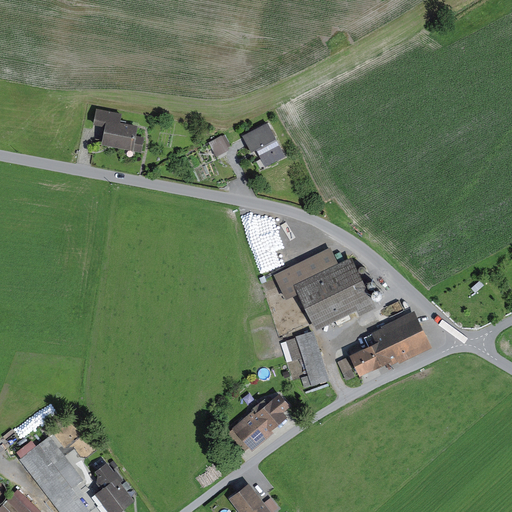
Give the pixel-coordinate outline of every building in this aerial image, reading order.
[(144,127),(124,123),(126,113),(102,109),(99,125),(110,127),(108,143),(140,148),(144,127)] [(288,154),(271,123),(250,134),(268,166),(288,154)] [(218,149),(231,141),(224,129),(211,138),(218,149)] [(323,331),(379,304),(356,258),(342,265),(333,247),(278,274),(290,299),(304,292),(323,331)] [(397,365),(436,345),(419,311),(380,331),(397,365)] [(330,362),(315,331),(291,343),(306,374),(330,362)] [(384,362),(374,345),(355,355),(364,373),(384,362)] [(347,374),(355,370),(347,353),(339,356),(347,374)] [(295,409),(283,395),(265,409),(262,406),(234,429),(253,452),(282,429),(277,424),(295,409)] [(79,484),(86,479),(51,434),(37,444),(33,439),(17,451),(21,458),(20,460),(60,511),(91,511),(81,498),(87,494),(79,484)] [(116,511),(134,497),(124,485),(128,482),(112,461),(99,472),(110,485),(100,493),(115,511),(116,511)] [(276,511),(277,511),(255,484),(235,500),(244,511),(276,511)] [(0,511),(42,511),(18,489),(0,508),(0,511)]
